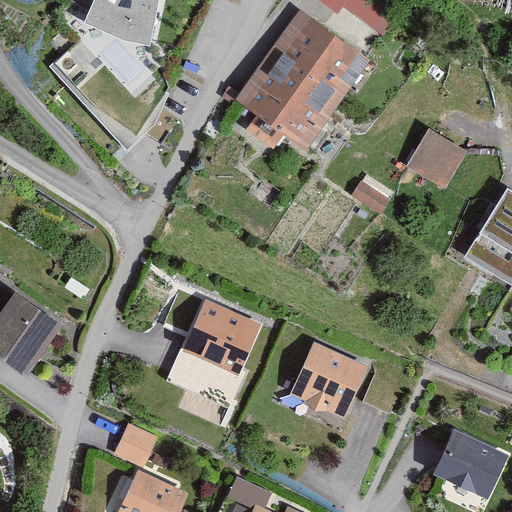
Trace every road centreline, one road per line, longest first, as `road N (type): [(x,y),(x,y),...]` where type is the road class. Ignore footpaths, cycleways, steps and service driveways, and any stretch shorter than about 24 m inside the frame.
road 1 (residential): [(54,511),(93,343),(144,231)]
road 2 (residential): [(144,231),(266,0)]
road 3 (residential): [(0,142),(144,231)]
